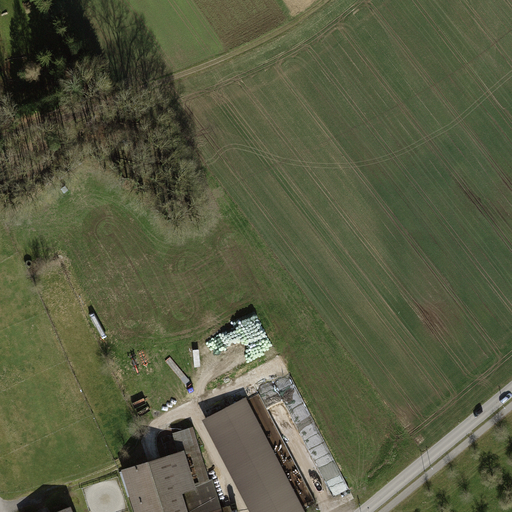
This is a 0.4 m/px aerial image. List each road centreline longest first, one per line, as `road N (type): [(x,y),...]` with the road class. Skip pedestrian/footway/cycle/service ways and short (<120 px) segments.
road 1 (track): [(0,138),(262,42),(328,0)]
road 2 (track): [(0,508),(91,476),(189,410),(230,511)]
road 3 (tertiary): [(362,511),(511,387)]
